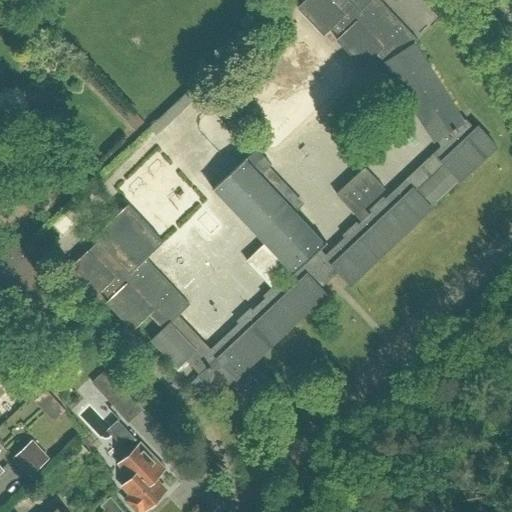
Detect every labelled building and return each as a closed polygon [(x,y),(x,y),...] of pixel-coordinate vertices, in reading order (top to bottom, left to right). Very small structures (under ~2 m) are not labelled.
[(127,203),(99,230),(93,235),(98,240),(67,269),(93,297),(101,290),(110,298),(106,302),(132,330),(149,313),(163,328),(151,339),(177,367),(186,359),(200,373),(197,376),(218,398),(238,379),(235,376),(324,292),(318,285),(335,268),(349,283),(495,144),(478,126),(475,129),(466,120),(464,121),(415,43),(418,40),(378,0),(304,0),(296,8),(322,35),(331,27),(339,36),(335,39),(362,67),(376,53),(384,61),(434,141),(437,139),(441,146),(385,199),(383,197),(370,209),(372,211),(369,213),(364,207),(385,188),(365,167),(337,193),(362,220),(358,224),(356,222),(343,234),(345,236),(325,255),(319,249),(324,243),(260,173),(270,163),(256,148),(247,157),(246,156),(213,187),(263,241),(264,241),(265,242),(246,260),(271,286),(290,268),(293,271),(278,285),(276,282),(263,295),(266,297),(252,310),(250,308),(237,320),(239,322),(210,350),(177,315),(189,304),(145,258),(163,241),(127,203)] [(0,286),(38,343),(69,322),(70,321),(22,250),(12,234),(0,242),(0,286)] [(14,337),(1,322),(0,322),(0,339),(5,345),(14,337)] [(113,406),(128,393),(107,370),(93,382),(113,406)] [(44,388),(32,399),(54,422),(65,410),(44,388)] [(98,419),(84,404),(75,412),(89,427),(98,419)] [(126,450),(137,439),(118,419),(107,430),(126,450)] [(30,476),(50,457),(33,439),(13,457),(30,476)] [(136,511),(141,511),(165,490),(154,478),(165,467),(140,441),(118,462),(131,476),(123,484),(131,492),(124,499),(136,511)] [(68,511),(59,502),(48,511),(68,511)]
